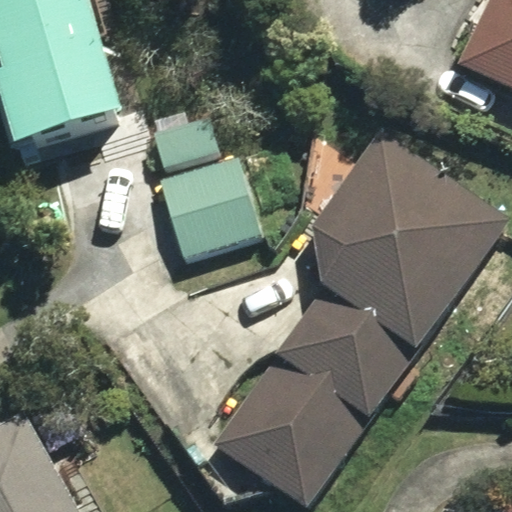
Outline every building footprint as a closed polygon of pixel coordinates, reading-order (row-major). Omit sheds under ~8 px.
[(0,0),(0,152),(1,156),(108,129),(75,0),(0,0)] [(511,0),(485,0),(451,75),(511,102),(511,0)] [(207,452),(294,511),(309,511),(415,358),(419,361),(425,352),(422,349),(504,229),(375,141),(309,236),(319,288),(207,452)] [(240,152),(254,204),(290,195),(275,143),(240,152)] [(158,186),(182,265),(261,241),(237,164),(158,186)] [(0,511),(64,511),(18,421),(0,430),(0,511)]
